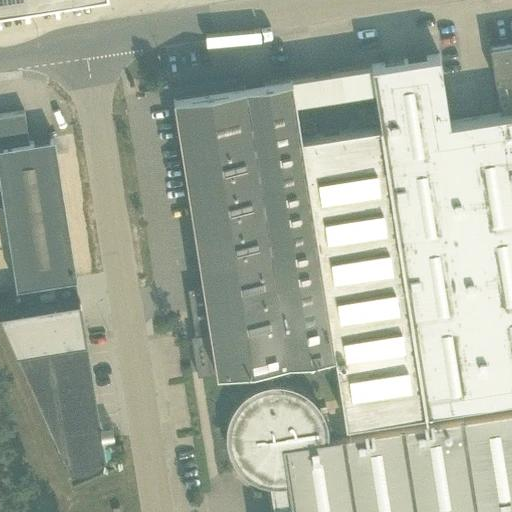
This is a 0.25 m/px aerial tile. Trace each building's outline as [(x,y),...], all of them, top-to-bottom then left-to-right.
[(449,120),(439,53),(371,63),(380,122),(424,408),(511,395),(511,41),(490,45),(500,112),(449,120)] [(291,76),(173,95),(189,198),(210,331),(203,332),(191,334),(197,374),(217,370),(270,363),(335,353),(335,352),(300,134),(295,100),(291,76)] [(0,203),(3,203),(16,286),(76,277),(54,137),(29,141),(24,110),(0,113),(0,203)] [(301,135),(335,353),(344,411),(345,421),(347,421),(424,408),(380,122),(301,135)] [(84,335),(79,299),(0,309),(0,317),(13,345),(21,363),(59,450),(71,475),(74,474),(82,474),(85,473),(88,472),(90,471),(94,469),(97,466),(100,462),(106,460),(103,447),(85,335),(84,335)] [(298,511),(292,479),(323,440),(323,435),(323,430),(322,425),(321,421),(319,416),(317,412),(315,408),(312,404),(309,401),(305,397),(301,395),(297,392),(293,391),(288,389),(283,388),(279,388),(274,388),(271,388),(269,388),(264,390),(260,391),(255,393),(251,396),(248,398),(244,402),(241,405),(238,409),(236,413),(234,418),(232,422),(231,427),(231,432),(231,436),(232,441),(233,446),(234,450),(236,455),(238,459),(241,463),(245,466),(241,472),(252,480),(256,475),(260,476),(264,478),(267,479),(270,479),(274,511),(298,511)] [(511,511),(511,410),(348,436),(323,440),(292,479),(298,511),(511,511)]
